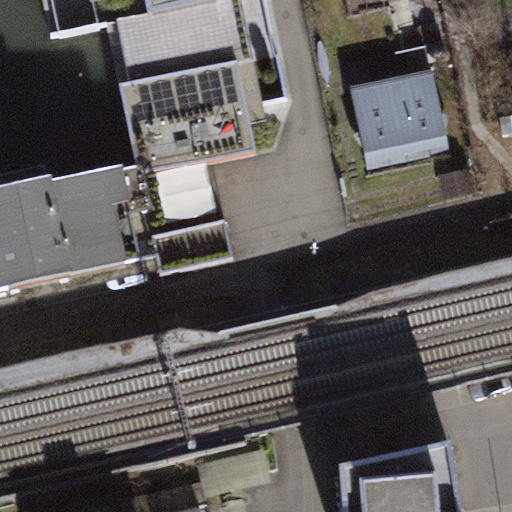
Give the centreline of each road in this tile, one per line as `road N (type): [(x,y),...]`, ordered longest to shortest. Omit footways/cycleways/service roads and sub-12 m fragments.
road 1 (residential): [(266,273),(319,188),(281,0)]
road 2 (residential): [(0,332),(266,273)]
road 3 (residential): [(309,511),(303,440),(266,273)]
